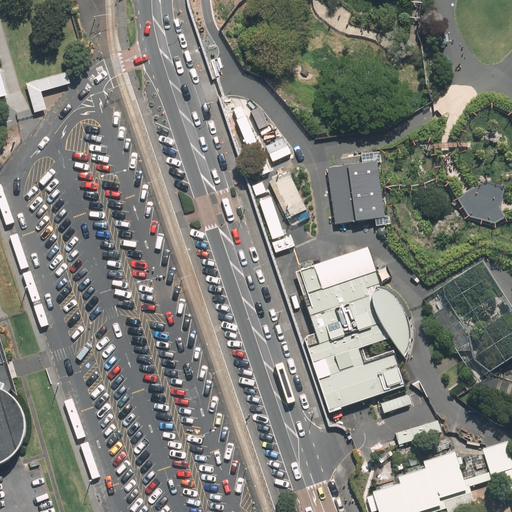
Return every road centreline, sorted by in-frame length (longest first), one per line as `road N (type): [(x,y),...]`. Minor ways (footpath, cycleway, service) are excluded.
road 1 (secondary): [(322,511),(161,51),(153,0)]
road 2 (unknown): [(411,297),(473,246),(511,268)]
